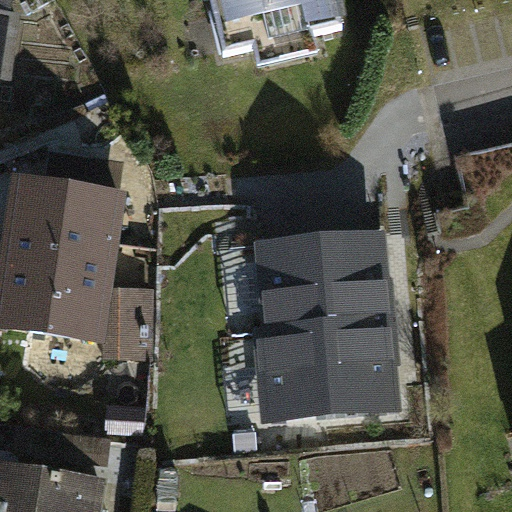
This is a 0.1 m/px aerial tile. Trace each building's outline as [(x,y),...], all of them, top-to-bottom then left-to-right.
[(0,0),(0,101),(6,103),(24,0),(0,0)] [(353,52),(339,0),(204,0),(226,85),(353,52)] [(511,200),(511,144),(458,157),(470,210),(511,200)] [(133,206),(16,191),(1,309),(117,324),(133,206)] [(268,330),(391,319),(383,235),(260,246),(268,330)] [(155,358),(165,289),(126,283),(115,352),(155,358)] [(268,330),(257,331),(265,423),(399,411),(391,319),(268,330)] [(26,428),(21,459),(97,472),(103,441),(26,428)] [(109,511),(113,495),(0,472),(0,511),(109,511)]
